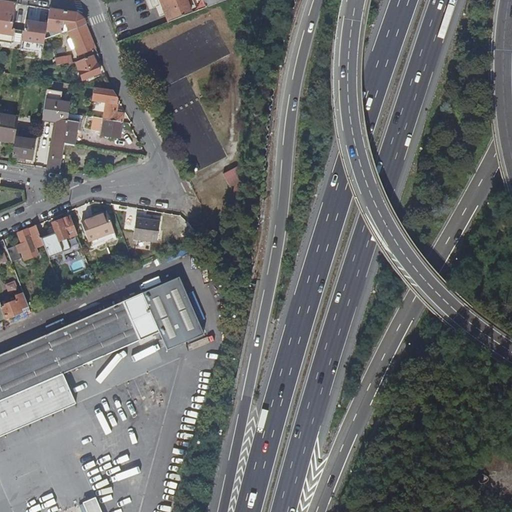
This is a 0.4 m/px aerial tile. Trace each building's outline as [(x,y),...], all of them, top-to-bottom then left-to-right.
[(162,0),(170,22),(227,0),(162,0)] [(16,4),(0,1),(0,41),(22,45),(25,31),(12,29),(16,4)] [(33,6),(29,6),(25,31),(22,45),(21,50),(43,53),(45,40),(47,30),(48,24),(36,22),(38,7),(33,6)] [(79,14),(50,9),(48,24),(47,30),(63,33),(68,31),(86,24),(85,19),(79,14)] [(86,24),(68,31),(75,46),(72,47),(73,50),(76,49),(79,56),(97,49),(86,24)] [(99,54),(77,63),(84,80),(101,73),(97,63),(102,61),(99,54)] [(57,59),(58,66),(74,63),(72,56),(57,59)] [(106,112),(105,119),(124,122),(125,114),(123,114),(117,113),(118,109),(119,100),(114,90),(95,87),(93,100),(108,103),(106,112)] [(69,118),(70,113),(72,104),(61,102),(63,93),(48,90),(43,120),(53,122),(54,119),(59,120),(52,157),(63,158),(65,143),(69,118)] [(19,118),(0,114),(0,139),(15,142),(19,118)] [(69,118),(65,143),(75,144),(78,129),(80,130),(82,120),(69,118)] [(31,136),(40,137),(43,120),(38,119),(36,128),(33,127),(31,136)] [(121,138),(124,122),(105,119),(103,135),(121,138)] [(224,160),(219,139),(207,142),(205,136),(188,139),(194,167),(224,160)] [(35,141),(17,138),(13,157),(32,160),(35,141)] [(52,157),(50,169),(61,170),(63,158),(52,157)] [(225,172),(231,185),(243,179),(237,167),(225,172)] [(88,240),(114,230),(107,212),(82,223),(88,240)] [(78,234),(71,217),(54,223),(56,228),(49,231),(51,235),(42,238),(42,239),(44,245),(49,258),(71,249),(69,244),(80,240),(78,234)] [(134,238),(157,242),(160,221),(137,218),(134,238)] [(44,245),(42,239),(42,238),(37,225),(19,233),(23,242),(8,249),(13,262),(23,258),(21,252),(24,252),(27,259),(40,254),(38,248),(44,245)] [(106,243),(117,239),(114,230),(88,240),(91,246),(105,241),(106,243)] [(4,252),(0,253),(0,263),(8,260),(4,252)] [(0,401),(52,379),(65,374),(158,334),(168,351),(205,335),(180,278),(0,357),(0,401)] [(21,310),(30,307),(25,294),(16,297),(17,301),(2,306),(1,302),(0,302),(0,320),(7,318),(7,320),(22,313),(21,310)] [(0,439),(78,405),(65,374),(0,401),(0,439)] [(474,483),(475,488),(476,490),(478,494),(480,497),(476,501),(481,505),(485,508),(489,510),(496,511),(502,511),(508,509),(511,508),(511,450),(509,449),(503,448),(495,448),(489,449),(485,451),(480,453),(477,456),(481,461),(477,466),(475,470),(474,473),(474,478),(474,483)] [(104,511),(101,497),(87,500),(90,511),(104,511)]
